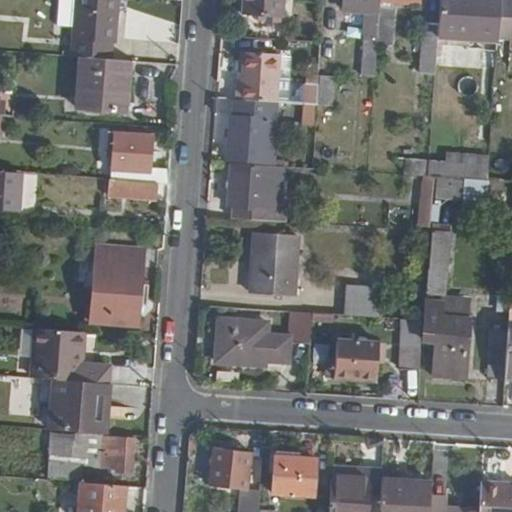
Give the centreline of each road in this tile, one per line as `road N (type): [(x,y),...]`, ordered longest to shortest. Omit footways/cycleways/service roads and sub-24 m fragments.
road 1 (residential): [(170,404),(200,0)]
road 2 (residential): [(511,426),(170,404)]
